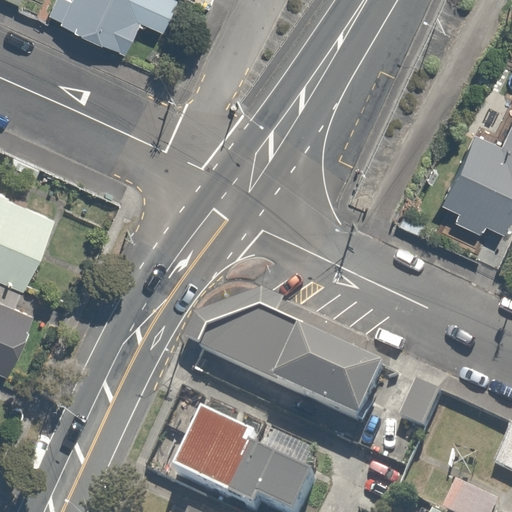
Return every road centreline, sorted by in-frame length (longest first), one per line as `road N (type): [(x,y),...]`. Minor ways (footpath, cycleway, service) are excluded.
road 1 (secondary): [(53,511),(152,298),(224,208)]
road 2 (residential): [(511,345),(224,208)]
road 3 (secondary): [(224,208),(364,0)]
road 4 (residential): [(177,153),(0,76)]
road 5 (residential): [(250,0),(177,153)]
